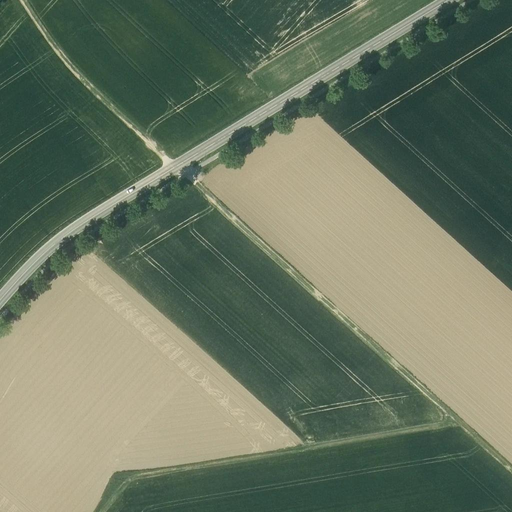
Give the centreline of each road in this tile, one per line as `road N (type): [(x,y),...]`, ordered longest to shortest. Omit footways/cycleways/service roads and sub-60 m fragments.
road 1 (tertiary): [(449,0),(101,211),(0,300)]
road 2 (track): [(511,472),(175,168)]
road 3 (track): [(112,511),(137,486),(460,426)]
road 4 (track): [(26,0),(175,168)]
